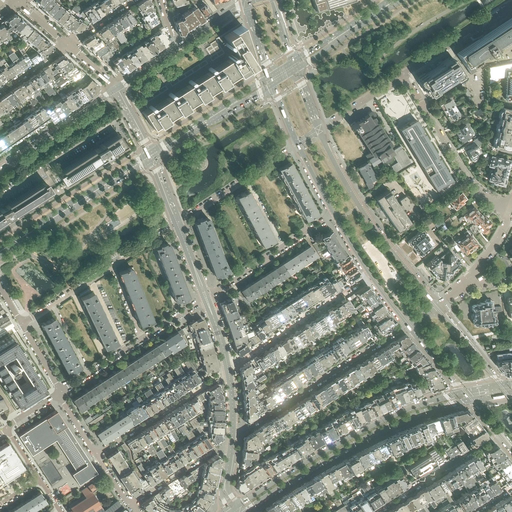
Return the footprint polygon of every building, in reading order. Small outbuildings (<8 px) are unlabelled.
[(41,8),(45,11),(54,0),(46,0),(41,6),(42,7),(41,8)] [(50,15),(59,5),(62,0),(54,0),(45,11),(50,15)] [(103,13),(109,9),(101,0),(97,0),(98,1),(96,2),(103,13)] [(114,6),(109,0),(101,0),(109,9),(111,8),(112,7),(114,6)] [(140,10),(150,3),(151,3),(149,1),(149,0),(143,0),(136,5),(140,10)] [(204,19),(202,17),(197,10),(196,8),(195,6),(193,0),(192,0),(189,1),(188,1),(190,5),(192,4),(193,7),(188,10),(197,22),(198,23),(204,19)] [(312,0),(317,12),(343,4),(343,5),(344,6),(345,6),(345,7),(346,6),(347,6),(348,5),(348,4),(347,3),(355,0),(312,0)] [(103,13),(96,2),(95,2),(88,7),(91,12),(94,10),(98,16),(103,13)] [(138,11),(142,16),(152,9),(153,9),(151,7),(152,5),(150,3),(140,10),(138,11)] [(197,10),(202,17),(210,12),(205,4),(204,4),(203,3),(202,4),(202,5),(202,6),(199,8),(197,10)] [(55,20),(64,9),(59,5),(50,15),(55,20)] [(64,27),(65,28),(77,12),(78,10),(75,7),(74,8),(73,7),(68,13),(60,24),(64,27)] [(88,7),(83,11),(85,15),(90,22),(98,16),(94,10),(91,12),(88,7)] [(79,20),(71,29),(71,30),(72,31),(73,32),(74,32),(75,32),(76,31),(77,31),(78,31),(78,30),(88,23),(83,19),(83,18),(85,15),(83,11),(81,8),(78,10),(77,12),(82,16),(79,20)] [(59,23),(60,24),(68,13),(64,9),(55,20),(59,23)] [(152,17),(154,16),(155,15),(153,13),(154,12),(152,9),(142,16),(140,17),(144,22),(152,17)] [(197,22),(188,10),(183,14),(192,26),(193,27),(195,25),(195,23),(197,22)] [(135,21),(134,19),(132,16),(128,11),(122,15),(126,20),(124,21),(128,27),(136,22),(135,21)] [(77,12),(65,28),(69,32),(71,29),(79,20),(82,16),(77,12)] [(192,26),(183,14),(181,16),(179,13),(175,15),(186,30),(188,30),(189,29),(190,27),(192,26)] [(11,37),(15,33),(24,22),(19,18),(18,18),(17,16),(15,15),(13,15),(0,23),(1,24),(10,36),(11,37)] [(123,30),(128,27),(124,21),(126,20),(122,15),(115,19),(123,30)] [(184,31),(186,30),(175,15),(172,17),(178,34),(180,35),(183,34),(183,33),(184,33),(184,31)] [(144,22),(142,23),(146,29),(152,25),(157,21),(155,20),(156,18),(154,16),(152,17),(144,22)] [(511,18),(483,37),(479,40),(457,54),(463,64),(467,69),(467,70),(468,71),(469,73),(470,74),(475,70),(477,69),(479,72),(474,76),(474,78),(474,97),(481,97),(481,100),(483,100),(483,96),(483,70),(485,68),(479,60),(478,60),(477,58),(483,54),(483,55),(481,57),(482,59),(481,60),(483,63),(502,51),(499,47),(498,46),(496,48),(495,46),(511,34),(511,18)] [(121,31),(123,30),(115,19),(111,23),(124,42),(126,40),(121,31)] [(26,34),(31,28),(24,22),(15,33),(20,37),(24,33),(26,34)] [(121,43),(124,42),(111,23),(105,26),(113,37),(115,35),(121,43)] [(10,36),(1,24),(0,24),(0,42),(0,43),(10,36)] [(228,47),(229,47),(229,46),(229,45),(233,50),(234,50),(237,54),(232,58),(232,57),(233,56),(232,55),(231,55),(230,55),(230,56),(229,56),(229,57),(229,58),(230,58),(231,58),(231,59),(212,70),(213,69),(212,68),(211,68),(210,68),(210,69),(209,69),(209,70),(209,71),(210,71),(211,71),(192,83),(192,82),(193,82),(193,81),(192,81),(192,80),(191,80),(191,81),(190,81),(189,82),(189,83),(190,84),(191,84),(172,96),(172,95),(173,95),(173,94),(172,93),(171,93),(170,93),(170,94),(169,94),(169,95),(169,96),(170,96),(171,96),(171,97),(158,105),(152,109),(152,108),(153,108),(153,107),(153,106),(152,106),(151,106),(150,106),(150,107),(149,107),(149,108),(149,109),(150,109),(151,109),(149,111),(148,109),(143,112),(153,128),(158,125),(158,126),(167,120),(167,119),(178,112),(178,113),(187,107),(198,100),(207,95),(207,94),(218,87),(218,88),(227,82),(227,81),(238,74),(238,75),(247,69),(247,68),(253,64),(248,55),(250,53),(249,49),(242,25),(224,37),(227,42),(229,44),(228,44),(228,43),(227,43),(226,44),(226,45),(227,46),(227,47),(228,47)] [(163,46),(162,46),(163,47),(166,45),(166,43),(168,42),(163,27),(161,26),(161,25),(160,26),(159,25),(157,26),(159,29),(158,32),(159,33),(155,35),(163,46)] [(105,26),(98,32),(101,37),(104,35),(107,40),(108,41),(113,37),(105,26)] [(20,37),(26,43),(36,32),(31,28),(26,34),(24,33),(20,37)] [(29,45),(32,47),(41,36),(36,32),(26,43),(25,44),(23,46),(21,48),(26,55),(29,53),(26,49),(29,45)] [(87,47),(99,39),(101,37),(98,32),(84,41),(83,44),(87,47)] [(161,47),(162,46),(163,46),(155,35),(155,34),(153,32),(151,34),(152,36),(149,38),(157,50),(158,50),(160,49),(161,48),(161,47)] [(92,51),(103,43),(107,40),(104,35),(101,37),(99,39),(87,47),(89,49),(89,48),(91,51),(92,51)] [(37,52),(48,43),(41,36),(32,47),(36,51),(37,52)] [(157,50),(149,38),(143,42),(151,54),(157,50)] [(96,55),(97,55),(116,42),(114,39),(109,42),(108,41),(107,40),(103,43),(92,51),(94,53),(95,53),(96,55)] [(116,42),(97,55),(98,57),(101,60),(113,51),(119,47),(120,47),(116,42)] [(151,54),(143,42),(131,50),(141,63),(143,61),(143,60),(147,57),(149,57),(150,56),(151,54)] [(26,55),(31,63),(52,49),(52,46),(48,43),(37,52),(37,53),(36,54),(35,52),(30,55),(29,53),(26,55)] [(26,66),(31,63),(26,55),(21,48),(20,46),(17,48),(22,55),(20,57),(26,66)] [(26,66),(20,57),(18,59),(12,51),(10,48),(8,50),(21,70),(26,66)] [(21,70),(8,50),(6,51),(8,54),(7,55),(12,62),(10,64),(16,73),(21,70)] [(139,63),(141,63),(131,50),(125,54),(133,66),(139,62),(139,63)] [(133,66),(125,54),(124,53),(120,56),(121,57),(119,58),(118,57),(127,71),(129,69),(131,69),(133,68),(133,67),(133,66)] [(61,57),(47,66),(51,72),(66,61),(64,57),(61,57)] [(125,72),(127,71),(118,57),(115,59),(116,60),(113,63),(115,65),(114,65),(114,66),(113,67),(113,70),(116,72),(118,70),(119,72),(122,73),(124,71),(125,72)] [(452,57),(418,79),(425,89),(421,91),(426,99),(430,100),(456,83),(458,82),(465,77),(462,74),(461,72),(452,57)] [(16,73),(10,64),(8,66),(2,58),(0,60),(11,77),(16,73)] [(0,71),(6,80),(11,77),(0,60),(0,59),(0,66),(1,68),(0,68),(0,71)] [(50,80),(72,64),(70,62),(69,61),(69,62),(67,60),(66,61),(51,72),(46,75),(48,78),(50,80)] [(53,85),(76,69),(73,65),(73,64),(72,64),(50,80),(50,81),(53,85)] [(511,64),(490,69),(491,75),(491,78),(496,77),(496,75),(507,76),(506,100),(511,100),(511,64)] [(43,71),(46,75),(51,72),(47,66),(42,70),(43,71)] [(69,82),(77,76),(83,73),(80,70),(78,70),(77,69),(76,69),(53,85),(55,88),(57,86),(58,86),(67,79),(69,82)] [(50,81),(50,80),(48,78),(46,75),(43,71),(41,70),(40,72),(40,73),(37,74),(51,94),(52,94),(54,92),(48,82),(50,81)] [(89,78),(83,73),(77,76),(80,80),(80,79),(84,83),(89,78)] [(46,97),(51,94),(37,74),(36,75),(34,75),(32,77),(40,88),(42,87),(48,95),(45,96),(46,97)] [(38,90),(40,88),(32,77),(30,78),(29,80),(27,81),(41,101),(46,97),(45,96),(43,98),(38,90)] [(84,83),(94,95),(99,89),(99,87),(90,79),(89,78),(84,83)] [(39,103),(41,101),(27,81),(25,82),(24,82),(23,83),(23,84),(22,85),(30,95),(32,93),(38,102),(39,103)] [(90,97),(94,95),(84,83),(82,84),(78,86),(86,99),(88,99),(90,97)] [(33,105),(34,104),(36,104),(34,101),(30,95),(22,85),(21,86),(20,85),(17,87),(24,99),(27,97),(31,103),(29,105),(30,107),(31,107),(33,105)] [(84,100),(86,99),(78,86),(73,90),(81,103),(82,103),(84,102),(84,100)] [(20,102),(24,99),(17,87),(13,90),(9,93),(13,98),(15,97),(19,102),(21,106),(22,105),(20,102)] [(81,103),(73,90),(67,94),(75,106),(77,105),(78,105),(80,104),(81,103)] [(12,107),(19,102),(15,97),(13,98),(9,93),(4,96),(11,107),(12,107)] [(75,106),(67,94),(61,98),(69,110),(71,111),(73,109),(73,108),(75,106)] [(11,107),(4,96),(0,98),(0,106),(0,107),(3,105),(7,110),(11,107)] [(453,104),(454,103),(450,97),(446,99),(446,101),(439,105),(442,111),(453,104)] [(69,112),(69,110),(61,98),(55,102),(63,114),(65,113),(66,113),(67,113),(69,112)] [(139,108),(147,103),(144,99),(137,104),(139,108)] [(62,116),(63,114),(55,102),(50,106),(58,118),(59,119),(61,117),(62,116)] [(51,120),(44,110),(42,108),(41,106),(38,109),(37,106),(36,107),(34,104),(33,105),(44,122),(46,121),(47,122),(48,122),(51,120)] [(445,116),(456,110),(453,104),(442,111),(445,116)] [(9,113),(7,110),(3,105),(0,107),(0,106),(0,114),(4,112),(6,111),(8,114),(9,113)] [(42,123),(44,122),(33,105),(31,107),(34,111),(31,114),(40,127),(43,125),(43,124),(42,123)] [(58,118),(50,106),(44,110),(51,120),(52,122),(54,121),(56,121),(58,120),(58,118)] [(511,110),(502,108),(501,111),(502,111),(501,118),(500,118),(499,121),(511,123),(511,110)] [(452,120),(462,114),(461,111),(458,113),(456,110),(445,116),(449,122),(452,120)] [(392,151),(390,150),(388,146),(390,145),(373,118),(373,117),(374,116),(374,115),(374,114),(373,113),(372,112),(371,112),(370,112),(369,112),(368,113),(368,114),(368,115),(355,123),(355,122),(350,125),(353,130),(355,129),(370,152),(365,155),(369,161),(367,163),(366,163),(357,168),(366,183),(369,189),(373,186),(369,181),(375,178),(368,165),(371,164),(372,165),(377,162),(382,159),(382,160),(384,160),(385,161),(386,161),(388,160),(389,160),(390,159),(390,158),(391,157),(391,156),(390,155),(390,153),(392,152),(392,151)] [(40,127),(31,114),(25,118),(33,129),(35,128),(36,129),(37,129),(40,127)] [(33,129),(25,118),(20,121),(30,135),(32,133),(32,132),(32,131),(33,129)] [(399,129),(398,129),(435,190),(435,189),(436,191),(437,190),(438,189),(452,181),(451,180),(415,119),(414,119),(408,123),(408,122),(405,124),(405,125),(399,128),(399,129)] [(30,135),(20,121),(19,120),(14,124),(14,125),(23,137),(25,135),(25,137),(26,137),(30,135)] [(511,123),(499,121),(499,124),(500,124),(499,128),(498,131),(497,131),(496,134),(511,137),(511,123)] [(458,128),(454,130),(457,136),(468,130),(470,128),(471,128),(467,122),(466,123),(460,127),(460,126),(458,127),(458,128)] [(21,138),(23,137),(14,125),(9,129),(19,142),(22,140),(22,139),(21,138)] [(468,130),(457,136),(461,141),(465,139),(467,138),(472,134),(474,134),(470,128),(468,130)] [(19,142),(9,129),(4,132),(12,144),(14,143),(15,144),(16,144),(19,142)] [(10,145),(12,144),(4,132),(0,134),(0,138),(8,150),(11,148),(11,147),(10,145)] [(511,137),(496,134),(496,137),(497,137),(495,144),(494,144),(493,147),(511,151),(511,150),(511,149),(511,137)] [(102,159),(104,158),(104,159),(105,159),(106,159),(107,158),(106,157),(108,156),(113,153),(124,147),(125,146),(118,135),(58,173),(60,175),(58,175),(63,183),(64,182),(65,184),(103,160),(102,159)] [(480,151),(477,146),(482,143),(479,137),(472,141),(475,146),(467,151),(469,154),(468,154),(469,156),(471,160),(472,161),(473,161),(474,161),(474,160),(478,154),(477,153),(480,151)] [(409,159),(400,145),(392,151),(392,152),(390,153),(390,155),(391,156),(393,156),(397,162),(391,166),(395,172),(411,162),(409,159)] [(508,163),(509,161),(500,158),(499,157),(495,156),(493,156),(493,157),(491,156),(489,157),(488,156),(486,164),(493,166),(507,169),(507,168),(508,168),(509,163),(508,163)] [(298,180),(293,170),(289,163),(278,169),(282,177),(281,177),(281,179),(283,178),(287,186),(298,180)] [(507,172),(507,171),(506,170),(507,169),(493,166),(492,169),(490,168),(488,173),(505,177),(505,174),(506,174),(507,173),(507,172)] [(505,182),(506,177),(505,177),(488,173),(488,175),(487,174),(486,177),(489,178),(488,180),(493,181),(493,183),(493,184),(496,185),(497,184),(498,184),(503,185),(504,181),(505,182)] [(307,196),(302,187),(298,180),(287,186),(291,193),(290,194),(290,196),(292,195),(296,202),(307,196)] [(16,215),(49,194),(51,193),(50,191),(51,190),(46,183),(45,184),(44,182),(7,206),(4,207),(3,206),(2,207),(3,208),(0,209),(0,225),(7,221),(8,223),(15,218),(14,216),(16,215)] [(376,196),(375,197),(375,198),(382,209),(383,211),(382,211),(383,212),(385,210),(390,217),(387,219),(388,219),(388,218),(390,220),(397,231),(403,227),(403,226),(404,225),(404,226),(410,222),(409,222),(400,208),(402,206),(403,207),(405,210),(412,206),(410,202),(408,199),(405,196),(399,200),(400,204),(401,204),(398,206),(387,190),(388,190),(387,190),(383,193),(382,193),(381,194),(377,196),(376,197),(376,196)] [(256,207),(253,200),(248,191),(247,191),(246,191),(244,192),(244,193),(240,195),(239,194),(237,196),(236,197),(240,203),(242,206),(241,207),(243,210),(242,211),(245,213),(256,207)] [(461,201),(465,198),(461,193),(458,195),(457,193),(456,194),(455,193),(451,196),(452,197),(448,201),(452,205),(451,207),(452,209),(454,208),(455,209),(459,205),(459,206),(460,206),(461,205),(462,205),(462,204),(463,204),(463,203),(463,202),(461,201)] [(316,213),(311,203),(307,196),(296,202),(300,210),(299,211),(299,212),(301,212),(305,219),(316,213)] [(265,223),(260,214),(256,207),(245,213),(245,214),(244,214),(246,217),(248,220),(249,219),(251,223),(250,223),(252,227),(251,227),(253,229),(253,230),(265,223)] [(468,220),(469,219),(477,212),(477,211),(476,209),(475,209),(473,207),(470,209),(469,208),(465,211),(466,212),(458,219),(460,220),(462,219),(462,220),(464,218),(467,222),(469,221),(468,220)] [(473,224),(483,217),(481,214),(479,214),(477,212),(469,219),(469,220),(473,224)] [(489,224),(490,222),(488,220),(487,220),(483,216),(483,217),(473,224),(473,225),(474,224),(477,228),(478,227),(482,232),(484,232),(486,230),(486,228),(486,227),(489,224)] [(218,244),(210,224),(207,225),(205,219),(203,220),(203,218),(197,220),(198,222),(195,223),(196,226),(197,226),(199,232),(198,232),(201,239),(202,239),(204,245),(203,246),(205,249),(218,244)] [(274,240),(270,233),(265,223),(253,230),(254,230),(253,231),(255,233),(257,236),(258,236),(259,239),(262,246),(263,245),(264,246),(266,245),(266,244),(270,242),(273,241),(273,240),(274,240)] [(413,249),(431,235),(430,233),(427,236),(426,233),(425,234),(422,230),(420,232),(419,231),(418,233),(418,234),(408,242),(407,244),(409,246),(410,246),(411,245),(413,249)] [(465,235),(462,237),(472,249),(474,247),(474,246),(476,244),(474,242),(475,241),(471,236),(468,232),(466,230),(463,233),(465,235)] [(335,239),(334,238),(330,231),(321,237),(326,246),(332,242),(331,241),(335,239)] [(429,248),(432,245),(427,239),(430,237),(432,236),(431,235),(413,249),(416,252),(416,254),(415,254),(417,256),(419,256),(419,255),(419,256),(426,250),(427,250),(429,249),(429,248)] [(452,239),(449,241),(452,245),(453,246),(455,249),(457,252),(457,251),(460,249),(462,252),(463,251),(465,253),(468,251),(468,252),(472,249),(462,237),(459,240),(458,238),(454,241),(452,239)] [(345,255),(341,248),(335,239),(331,241),(332,242),(326,246),(329,251),(328,252),(327,251),(322,254),(325,257),(326,258),(330,256),(330,257),(332,256),(336,261),(345,255)] [(319,250),(320,250),(315,242),(312,244),(321,258),(323,257),(319,250)] [(174,260),(172,253),(171,253),(169,247),(168,244),(165,245),(164,244),(159,246),(160,247),(157,248),(160,254),(158,255),(163,268),(175,264),(174,261),(174,260)] [(225,265),(218,244),(205,249),(206,253),(207,253),(209,259),(208,259),(211,266),(212,266),(214,272),(213,273),(214,276),(218,274),(218,276),(224,274),(223,272),(225,272),(223,266),(225,265)] [(316,256),(310,246),(309,245),(295,255),(302,265),(308,260),(309,262),(310,261),(310,260),(316,256)] [(459,263),(457,260),(457,259),(456,258),(455,258),(449,251),(446,253),(442,256),(448,263),(447,273),(450,273),(451,272),(452,270),(455,267),(457,266),(459,265),(459,264),(459,263)] [(337,268),(350,260),(349,260),(350,259),(350,258),(349,256),(348,256),(346,254),(345,255),(336,261),(334,262),(337,267),(337,268)] [(302,265),(295,255),(282,263),(288,273),(294,269),(295,271),(297,270),(296,269),(302,265)] [(447,273),(448,263),(442,256),(439,259),(436,256),(431,261),(432,262),(430,263),(429,262),(426,265),(426,266),(426,267),(427,268),(428,268),(429,269),(429,268),(434,274),(433,276),(435,278),(437,278),(438,279),(440,280),(441,278),(444,279),(444,277),(446,277),(447,273)] [(341,273),(353,265),(350,260),(337,268),(341,273)] [(288,273),(282,263),(268,273),(274,283),(281,278),(281,280),(283,279),(282,277),(288,273)] [(178,270),(177,267),(176,267),(175,264),(163,268),(165,275),(178,270)] [(344,278),(356,270),(355,268),(355,267),(356,267),(354,265),(353,265),(341,273),(344,278)] [(138,285),(131,268),(119,273),(126,290),(138,285)] [(180,277),(179,274),(178,270),(165,275),(168,282),(180,277)] [(347,283),(359,276),(359,273),(359,272),(358,272),(357,272),(356,270),(344,278),(342,279),(338,282),(337,283),(341,288),(344,286),(342,284),(341,283),(345,280),(347,283)] [(274,283),(268,273),(254,281),(261,291),(267,287),(268,289),(269,288),(268,287),(274,283)] [(339,287),(337,283),(331,275),(329,277),(330,278),(327,280),(333,290),(334,291),(335,291),(337,290),(337,288),(339,287)] [(183,283),(182,280),(181,280),(180,277),(168,282),(170,288),(183,283)] [(333,290),(327,280),(325,278),(323,279),(324,280),(321,282),(328,293),(329,294),(331,292),(332,291),(333,290)] [(261,291),(254,281),(240,290),(241,291),(247,300),(253,296),(254,297),(255,297),(254,295),(261,291)] [(328,293),(321,282),(320,281),(318,282),(318,283),(315,285),(322,296),(324,296),(326,295),(326,294),(328,293)] [(186,294),(184,288),(185,287),(183,283),(170,288),(173,295),(175,294),(177,301),(180,300),(180,301),(185,299),(185,298),(188,296),(187,293),(186,294)] [(145,303),(138,285),(126,290),(133,307),(145,303)] [(322,296),(315,285),(312,287),(312,286),(309,288),(316,299),(317,300),(319,298),(322,296)] [(359,299),(371,291),(369,287),(368,287),(367,286),(366,286),(354,293),(356,296),(357,296),(359,299)] [(316,299),(309,288),(309,287),(307,288),(307,289),(304,291),(311,302),(313,302),(314,301),(315,300),(316,299)] [(311,302),(304,291),(304,290),(301,292),(302,292),(298,294),(306,305),(306,306),(307,306),(309,305),(309,303),(311,302)] [(247,300),(241,291),(238,292),(242,298),(250,310),(253,315),(255,314),(253,310),(247,300)] [(357,309),(375,297),(374,295),(371,291),(359,299),(361,302),(360,303),(361,304),(356,307),(357,309)] [(89,316),(101,310),(93,293),(81,298),(89,316)] [(306,305),(298,294),(296,295),(296,296),(293,298),(300,309),(301,309),(302,309),(304,308),(304,307),(306,305)] [(300,309),(293,298),(293,297),(291,298),(291,299),(288,301),(294,310),(295,312),(297,313),(299,312),(299,310),(300,309)] [(368,311),(380,302),(377,299),(375,297),(357,309),(355,311),(357,313),(364,308),(365,308),(368,311)] [(355,310),(349,301),(347,298),(341,302),(342,303),(347,312),(351,309),(352,312),(355,310)] [(234,307),(233,304),(231,300),(230,300),(229,299),(226,300),(226,301),(226,302),(220,304),(223,312),(226,320),(237,316),(235,310),(235,309),(236,309),(236,308),(235,307),(234,307)] [(294,310),(288,301),(288,300),(286,302),(283,304),(286,310),(290,316),(291,316),(293,315),(293,314),(295,312),(294,310)] [(501,313),(501,306),(494,307),(493,307),(492,307),(491,307),(490,301),(489,300),(486,300),(485,301),(484,301),(485,302),(480,303),(479,303),(478,304),(473,305),(472,306),(472,310),(473,310),(474,319),(473,320),(473,324),(475,325),(481,325),(481,326),(487,325),(488,325),(488,324),(489,324),(494,324),(495,323),(495,318),(496,318),(495,314),(501,313)] [(381,310),(384,308),(380,302),(368,311),(370,314),(369,315),(371,317),(381,310)] [(152,320),(145,303),(133,307),(140,325),(152,320)] [(349,314),(347,312),(342,303),(340,304),(338,303),(336,305),(336,306),(339,310),(343,317),(349,314)] [(286,310),(283,304),(282,304),(280,305),(280,306),(277,308),(285,319),(286,320),(288,318),(288,317),(290,316),(286,310)] [(343,317),(339,310),(336,306),(334,307),(333,307),(330,309),(331,310),(338,321),(343,317)] [(285,319),(277,308),(277,307),(275,309),(272,311),(279,323),(281,323),(283,322),(283,321),(283,320),(285,319)] [(376,322),(388,314),(385,310),(384,308),(381,310),(371,317),(373,320),(374,319),(376,322)] [(338,321),(331,310),(330,309),(327,311),(327,312),(325,313),(333,325),(336,323),(335,323),(338,321)] [(108,325),(106,320),(101,310),(89,316),(96,330),(108,325)] [(279,323),(272,311),(271,311),(269,312),(270,314),(267,316),(275,327),(277,325),(278,324),(279,323)] [(250,331),(247,322),(244,313),(237,316),(226,320),(229,330),(232,338),(244,334),(250,331)] [(333,325),(325,313),(324,314),(322,314),(321,315),(320,316),(320,317),(328,327),(330,326),(331,326),(333,325)] [(389,325),(394,321),(391,317),(388,314),(376,322),(374,324),(375,324),(368,329),(371,333),(378,328),(380,331),(385,328),(386,329),(387,330),(390,327),(390,326),(389,325)] [(275,327),(267,316),(265,318),(263,316),(261,317),(262,319),(269,330),(271,328),(272,329),(275,327)] [(328,327),(320,317),(319,318),(319,317),(317,317),(316,318),(315,320),(323,331),(325,329),(326,330),(328,328),(328,327)] [(62,334),(53,318),(41,324),(50,340),(62,334)] [(205,327),(204,324),(202,319),(195,322),(194,320),(189,323),(190,324),(188,325),(191,331),(191,332),(205,327)] [(269,330),(262,319),(257,323),(265,334),(269,332),(269,330)] [(323,331),(315,320),(313,321),(312,321),(311,322),(310,323),(318,334),(320,332),(321,333),(323,331)] [(265,335),(265,334),(257,323),(254,325),(255,326),(252,328),(254,330),(256,334),(260,340),(264,338),(263,336),(265,335)] [(318,334),(310,323),(308,324),(307,324),(305,325),(305,326),(305,327),(312,338),(315,336),(316,336),(318,335),(318,334)] [(361,325),(358,327),(365,339),(366,339),(367,339),(369,338),(369,337),(371,335),(369,332),(365,325),(364,324),(361,326),(361,325)] [(116,342),(110,328),(108,325),(96,330),(104,348),(116,342)] [(208,334),(206,328),(205,327),(191,332),(191,331),(188,332),(185,334),(186,336),(189,335),(190,339),(191,339),(193,338),(195,344),(209,340),(209,338),(208,334)] [(312,338),(305,327),(303,327),(302,327),(300,328),(300,330),(307,341),(310,339),(310,340),(313,338),(312,338)] [(358,327),(352,331),(353,332),(361,344),(363,342),(364,341),(365,339),(358,327)] [(344,330),(346,334),(355,346),(356,345),(358,346),(361,344),(353,332),(352,331),(352,330),(349,332),(348,332),(347,332),(345,329),(344,330)] [(246,341),(247,341),(247,340),(248,340),(247,339),(250,337),(251,338),(256,334),(254,330),(250,331),(244,334),(232,338),(235,348),(246,341)] [(307,341),(300,330),(298,331),(297,331),(295,332),(295,333),(294,333),(302,344),(305,343),(308,342),(307,341)] [(171,352),(185,343),(184,342),(182,339),(180,337),(177,332),(171,335),(169,337),(163,341),(170,351),(171,352)] [(302,345),(302,344),(294,333),(293,334),(292,334),(290,335),(290,336),(289,337),(297,348),(299,346),(300,347),(302,345)] [(70,350),(67,344),(62,334),(50,340),(59,357),(70,350)] [(260,340),(256,334),(251,338),(255,344),(260,340)] [(355,346),(346,334),(344,336),(345,337),(342,339),(350,351),(352,349),(353,347),(355,346)] [(399,351),(411,341),(406,336),(403,335),(398,339),(398,340),(399,343),(397,344),(398,345),(392,349),(395,353),(398,350),(399,351)] [(239,354),(255,344),(251,338),(250,337),(247,339),(248,340),(250,342),(249,342),(248,341),(247,340),(247,341),(246,341),(235,348),(236,353),(239,354)] [(297,348),(289,337),(288,338),(288,337),(287,337),(285,338),(285,340),(284,340),(292,351),(295,349),(295,350),(297,348)] [(12,338),(0,345),(0,377),(20,408),(46,391),(12,338)] [(350,351),(342,339),(339,341),(338,339),(336,341),(344,353),(346,352),(347,352),(348,353),(349,352),(349,351),(350,351)] [(213,352),(212,347),(211,345),(209,340),(195,344),(197,350),(197,351),(198,356),(213,352)] [(292,351),(284,340),(283,341),(282,341),(280,342),(280,343),(279,343),(286,354),(289,352),(290,353),(292,351)] [(392,349),(398,345),(397,344),(399,343),(398,340),(396,341),(394,341),(389,345),(385,347),(392,357),(394,355),(393,354),(395,353),(392,349)] [(156,360),(170,351),(163,341),(157,345),(157,344),(155,346),(149,350),(152,354),(156,360)] [(344,353),(336,341),(335,341),(336,341),(332,344),(333,345),(331,346),(339,357),(340,356),(341,356),(342,356),(344,355),(344,354),(344,353)] [(415,347),(412,344),(412,343),(411,341),(399,351),(403,357),(404,356),(415,347)] [(287,355),(286,354),(279,343),(278,344),(277,344),(275,345),(274,347),(281,357),(284,355),(285,356),(287,355)] [(339,357),(331,346),(326,350),(333,361),(335,359),(335,360),(336,360),(339,359),(339,357)] [(282,358),(281,357),(274,347),(273,348),(272,347),(271,347),(270,348),(270,349),(269,350),(276,361),(278,359),(279,360),(282,358)] [(392,357),(385,347),(380,351),(387,363),(393,359),(392,357)] [(408,361),(420,352),(418,350),(418,351),(415,347),(404,356),(408,361)] [(79,367),(72,354),(70,350),(59,357),(67,373),(79,367)] [(157,361),(156,360),(152,354),(149,350),(143,354),(143,353),(142,354),(141,355),(135,359),(142,369),(150,363),(151,364),(153,363),(153,364),(157,361)] [(276,361),(269,350),(268,351),(266,351),(264,352),(265,352),(264,353),(271,364),(274,362),(274,363),(277,361),(276,361)] [(333,361),(326,350),(321,353),(328,364),(330,363),(331,363),(333,362),(333,361)] [(387,363),(380,351),(374,355),(381,366),(381,367),(387,363)] [(215,360),(213,352),(198,356),(200,362),(202,362),(202,363),(203,362),(204,367),(203,367),(198,370),(202,376),(206,373),(205,371),(217,369),(215,360)] [(414,366),(427,361),(423,356),(420,352),(408,361),(411,365),(410,366),(411,367),(413,367),(414,366)] [(511,374),(511,352),(509,353),(509,352),(495,354),(495,355),(491,359),(495,363),(496,363),(496,365),(501,371),(503,371),(504,374),(505,375),(507,375),(511,374)] [(271,364),(264,353),(263,354),(261,354),(259,355),(259,356),(259,357),(266,367),(268,365),(269,366),(272,365),(271,364)] [(328,364),(321,353),(316,356),(315,354),(314,354),(315,357),(323,368),(324,368),(326,367),(326,365),(328,364)] [(381,366),(374,355),(370,357),(370,358),(368,359),(375,370),(376,370),(378,369),(378,368),(381,366)] [(266,368),(266,367),(259,357),(258,358),(257,357),(253,359),(257,365),(259,368),(261,371),(263,369),(264,370),(266,368)] [(323,368),(315,357),(310,360),(317,371),(318,372),(320,370),(321,369),(323,368)] [(131,376),(142,369),(135,359),(129,363),(129,362),(127,364),(121,368),(128,378),(129,380),(132,378),(131,376)] [(254,367),(257,365),(253,359),(241,367),(240,370),(240,376),(254,367)] [(375,370),(368,359),(367,359),(365,360),(364,361),(364,362),(362,363),(370,374),(372,373),(372,372),(375,370)] [(199,380),(198,378),(195,373),(194,372),(193,370),(192,368),(191,367),(190,365),(189,363),(187,362),(186,360),(181,364),(186,372),(194,384),(199,380)] [(317,371),(310,360),(304,364),(312,376),(315,374),(315,372),(317,371)] [(431,367),(429,363),(427,361),(414,366),(417,373),(419,372),(431,367)] [(312,376),(304,364),(300,366),(299,364),(299,365),(297,362),(296,363),(298,367),(306,378),(308,377),(309,377),(312,376)] [(370,374),(362,363),(360,364),(359,364),(357,365),(356,367),(363,377),(367,375),(367,376),(370,374)] [(194,384),(186,372),(184,374),(179,366),(181,364),(175,367),(189,387),(194,384)] [(189,387),(175,367),(173,369),(178,377),(176,379),(183,390),(187,388),(189,387)] [(256,374),(261,371),(259,368),(256,370),(254,367),(240,376),(242,383),(256,374)] [(306,378),(298,367),(293,371),(300,382),(302,381),(303,381),(306,380),(306,378)] [(364,378),(363,377),(356,367),(354,368),(354,367),(350,370),(358,381),(361,379),(361,380),(364,378)] [(436,373),(436,372),(433,369),(431,367),(419,372),(421,378),(436,373)] [(121,382),(128,378),(121,368),(115,372),(115,371),(113,373),(107,377),(114,387),(121,382),(122,384),(124,387),(125,388),(126,387),(125,386),(123,383),(123,384),(121,382)] [(358,381),(350,370),(345,373),(353,386),(356,384),(355,383),(358,382),(358,381)] [(253,385),(260,380),(265,377),(263,374),(261,371),(256,374),(242,383),(242,391),(253,385)] [(300,382),(293,371),(290,373),(287,375),(295,386),(299,384),(301,383),(300,382)] [(183,390),(176,379),(174,381),(168,372),(165,374),(167,377),(171,382),(172,384),(178,394),(183,390)] [(353,386),(345,373),(339,377),(347,389),(350,387),(353,386)] [(423,385),(441,378),(438,374),(438,375),(436,373),(421,378),(419,379),(420,381),(422,381),(423,385)] [(295,386),(287,375),(285,377),(284,376),(282,378),(289,390),(291,389),(295,386)] [(100,396),(114,387),(107,377),(102,381),(101,380),(99,382),(93,386),(100,396)] [(178,394),(172,384),(170,385),(169,384),(171,382),(167,377),(164,378),(168,385),(166,386),(173,397),(178,394)] [(347,389),(339,377),(334,380),(342,393),(345,391),(344,390),(347,389)] [(289,390),(282,378),(279,380),(276,382),(284,393),(284,394),(288,391),(289,390)] [(445,387),(446,385),(445,383),(443,382),(443,383),(441,378),(423,385),(418,387),(421,395),(430,392),(436,390),(439,389),(445,387)] [(342,393),(334,380),(328,383),(335,395),(336,395),(339,394),(340,394),(342,393)] [(163,388),(159,381),(156,383),(168,401),(173,397),(166,386),(163,388)] [(407,400),(400,384),(401,384),(400,381),(395,383),(396,385),(395,386),(402,402),(407,400)] [(254,392),(259,389),(265,385),(263,382),(255,387),(253,385),(242,391),(243,399),(254,392)] [(284,393),(276,382),(273,384),(273,383),(270,385),(270,386),(279,399),(281,397),(280,396),(284,393)] [(413,398),(407,382),(404,384),(403,383),(401,384),(400,384),(407,400),(408,400),(413,398)] [(421,395),(418,387),(416,382),(409,385),(408,382),(407,382),(413,398),(414,398),(418,396),(421,395)] [(168,401),(156,383),(153,385),(158,391),(155,393),(162,404),(168,401)] [(199,402),(220,389),(219,387),(219,385),(218,384),(216,383),(196,396),(199,402)] [(335,395),(328,383),(328,384),(325,386),(323,387),(330,399),(333,397),(333,396),(335,395)] [(86,405),(100,396),(93,386),(88,390),(87,390),(85,391),(80,395),(86,405)] [(279,399),(270,386),(268,387),(269,389),(266,390),(267,392),(274,402),(279,399)] [(402,402),(395,386),(390,388),(389,388),(397,404),(402,402)] [(330,399),(323,387),(321,388),(321,389),(317,391),(325,402),(328,400),(328,401),(330,399)] [(162,404),(155,393),(153,395),(148,388),(146,390),(149,396),(151,395),(152,396),(150,397),(152,399),(157,408),(162,404)] [(397,404),(389,388),(382,391),(382,392),(382,393),(390,407),(397,404)] [(221,394),(220,389),(199,402),(198,403),(199,405),(200,406),(207,401),(221,402),(221,397),(221,394)] [(384,410),(377,395),(378,395),(375,389),(374,390),(375,394),(373,395),(374,397),(372,398),(379,412),(384,410)] [(157,408),(152,399),(150,397),(149,399),(148,397),(149,396),(146,390),(143,392),(147,398),(144,400),(152,411),(157,408)] [(325,402),(317,391),(314,393),(312,394),(320,406),(322,404),(322,403),(325,402)] [(254,400),(257,398),(255,397),(257,396),(258,398),(262,395),(261,394),(262,394),(262,393),(261,392),(256,395),(254,392),(243,399),(244,406),(254,400)] [(274,402),(267,392),(262,395),(263,398),(265,401),(269,407),(271,406),(274,404),(274,402)] [(390,407),(382,393),(378,395),(377,395),(384,410),(385,410),(390,407)] [(320,406),(312,394),(310,395),(307,397),(314,409),(317,407),(318,407),(320,406)] [(86,405),(80,395),(72,400),(80,411),(87,406),(86,405)] [(152,411),(144,400),(142,402),(138,395),(135,397),(139,403),(140,402),(141,403),(140,404),(146,414),(152,411)] [(201,410),(197,405),(199,405),(198,403),(199,402),(196,396),(187,402),(195,414),(201,410)] [(314,409),(307,397),(307,398),(306,398),(303,400),(301,401),(309,413),(312,412),(312,411),(314,409)] [(244,414),(257,406),(256,405),(258,403),(259,405),(261,403),(265,401),(263,398),(256,403),(254,400),(244,406),(244,414)] [(379,412),(372,398),(369,399),(370,400),(367,402),(374,415),(379,412)] [(269,407),(265,401),(261,403),(265,410),(269,407)] [(309,413),(301,401),(299,402),(296,405),(303,416),(306,415),(308,414),(310,418),(311,417),(310,415),(309,414),(309,413)] [(368,417),(361,403),(360,401),(355,403),(356,406),(355,406),(363,420),(368,417)] [(374,415),(367,402),(367,401),(364,403),(363,402),(361,403),(368,417),(374,415)] [(193,415),(195,414),(187,402),(182,405),(182,406),(196,426),(198,425),(198,424),(193,415)] [(135,414),(138,420),(141,418),(143,417),(143,416),(146,414),(146,415),(146,414),(140,404),(139,403),(134,407),(138,413),(135,414)] [(246,422),(265,410),(261,403),(259,405),(257,406),(244,414),(244,421),(246,422)] [(303,416),(296,405),(292,407),(290,408),(298,421),(299,422),(300,424),(302,423),(300,421),(301,420),(300,418),(303,416)] [(196,426),(182,406),(177,409),(184,420),(187,419),(193,428),(195,426),(196,426)] [(363,420),(355,406),(353,407),(354,408),(351,410),(357,423),(358,423),(363,420)] [(138,413),(134,407),(125,412),(133,423),(136,421),(138,420),(135,414),(138,413)] [(222,419),(222,413),(222,408),(207,408),(207,410),(207,419),(208,419),(222,419)] [(298,421),(290,408),(288,409),(285,412),(292,423),(295,421),(295,422),(298,421)] [(357,423),(351,410),(350,408),(343,412),(344,413),(351,426),(357,423)] [(182,422),(184,420),(177,409),(171,413),(179,424),(181,423),(182,425),(180,426),(185,433),(188,431),(182,422)] [(455,413),(451,414),(453,421),(456,420),(459,424),(470,415),(470,414),(469,412),(468,412),(467,412),(466,412),(465,410),(464,411),(463,411),(455,413)] [(96,472),(56,411),(18,435),(31,455),(55,439),(75,470),(71,473),(78,484),(96,472)] [(133,423),(125,412),(124,411),(117,416),(119,419),(125,428),(133,423)] [(292,423),(285,412),(285,411),(281,414),(279,415),(287,427),(290,426),(289,425),(292,423)] [(182,434),(184,434),(184,433),(185,433),(180,426),(179,427),(177,425),(179,424),(171,413),(166,416),(174,427),(176,425),(182,434)] [(351,426),(344,413),(341,415),(340,414),(338,415),(346,429),(351,426)] [(455,428),(453,421),(451,414),(444,416),(448,430),(455,428)] [(287,427),(279,415),(277,416),(274,418),(281,430),(284,428),(285,429),(287,427)] [(346,429),(338,415),(336,416),(337,417),(333,419),(340,432),(346,429)] [(475,420),(471,415),(470,415),(459,424),(462,427),(461,428),(463,430),(464,430),(475,420)] [(171,429),(174,427),(166,416),(161,419),(168,431),(170,429),(171,431),(169,432),(174,440),(175,439),(176,438),(177,438),(171,429)] [(448,430),(444,416),(442,417),(437,418),(441,431),(442,432),(448,430)] [(282,430),(281,430),(274,418),(270,421),(269,422),(277,434),(279,433),(278,432),(282,430)] [(340,432),(333,419),(333,418),(330,419),(331,420),(328,421),(335,435),(340,432)] [(441,431),(437,418),(431,420),(435,433),(436,433),(437,434),(439,433),(439,432),(441,431)] [(125,428),(119,419),(112,424),(118,433),(125,428)] [(168,431),(161,419),(155,423),(163,434),(165,433),(171,442),(174,440),(169,432),(168,433),(167,432),(168,431)] [(435,433),(431,420),(424,422),(429,435),(435,433)] [(469,437),(482,429),(475,420),(464,430),(466,433),(467,433),(466,434),(469,437)] [(335,435),(328,421),(321,425),(322,426),(328,438),(329,438),(335,435)] [(277,434),(269,422),(267,423),(263,425),(271,437),(273,435),(274,436),(277,434)] [(429,435),(424,422),(424,423),(416,426),(422,440),(423,442),(425,443),(427,442),(428,440),(431,439),(429,435)] [(161,436),(163,434),(155,423),(150,426),(157,438),(160,436),(161,438),(158,439),(163,447),(167,444),(168,443),(169,443),(168,442),(166,443),(161,436)] [(118,433),(112,424),(104,429),(110,438),(118,433)] [(209,441),(203,432),(198,425),(196,426),(195,426),(201,435),(198,436),(205,448),(211,445),(211,444),(209,441)] [(271,437),(263,425),(260,427),(260,428),(258,429),(266,441),(268,439),(271,437)] [(157,438),(150,426),(145,430),(152,441),(155,439),(158,444),(156,446),(158,449),(158,450),(163,447),(158,439),(157,440),(156,439),(157,438)] [(328,438),(322,426),(315,430),(322,442),(328,438)] [(422,440),(416,426),(409,429),(416,444),(420,443),(419,441),(422,440)] [(110,438),(104,429),(96,434),(102,443),(110,438)] [(205,448),(198,436),(196,438),(190,429),(188,431),(200,452),(202,450),(205,448)] [(266,441),(258,429),(257,430),(256,430),(253,432),(260,444),(263,442),(264,443),(266,441)] [(416,444),(409,429),(402,432),(409,446),(412,444),(412,446),(416,444)] [(472,444),(485,436),(484,433),(484,432),(483,430),(482,429),(469,437),(468,438),(470,441),(472,444)] [(150,443),(152,441),(145,430),(142,432),(140,433),(147,444),(148,446),(152,452),(153,453),(155,452),(158,450),(158,449),(155,451),(150,443)] [(322,442),(315,430),(310,433),(317,445),(322,442)] [(185,433),(184,433),(190,442),(187,444),(194,455),(198,453),(200,452),(188,431),(185,433)] [(220,439),(221,436),(221,432),(208,431),(209,432),(209,436),(211,439),(209,441),(211,444),(220,439)] [(409,446),(402,432),(402,431),(396,434),(402,449),(402,450),(406,449),(405,447),(409,446)] [(260,444),(253,432),(247,435),(247,436),(258,451),(262,452),(265,450),(260,444)] [(147,444),(140,433),(138,434),(138,435),(134,437),(141,448),(144,446),(149,454),(147,456),(147,457),(150,455),(153,453),(152,452),(148,446),(146,447),(145,446),(147,444)] [(317,445),(310,433),(304,437),(311,448),(317,445)] [(402,449),(396,434),(396,435),(389,438),(396,453),(400,452),(399,450),(402,449)] [(258,451),(247,436),(245,437),(243,440),(243,450),(257,452),(257,451),(258,451)] [(141,448),(134,437),(132,438),(126,442),(132,451),(132,453),(141,448)] [(311,448),(304,437),(298,440),(305,451),(311,448)] [(465,448),(461,442),(459,438),(458,437),(456,438),(457,439),(453,441),(460,452),(465,448)] [(396,453),(389,438),(382,441),(389,454),(392,453),(393,455),(396,453)] [(305,451),(298,440),(292,444),(299,455),(305,451)] [(389,454),(382,441),(376,444),(374,445),(377,451),(380,450),(383,456),(384,459),(390,456),(389,454)] [(16,475),(25,470),(7,443),(0,447),(0,481),(3,486),(8,482),(7,481),(16,475)] [(175,452),(168,443),(167,444),(163,447),(164,449),(166,447),(171,454),(169,456),(176,467),(179,465),(178,465),(179,464),(181,463),(182,463),(175,452)] [(194,455),(187,444),(183,447),(182,446),(178,448),(179,450),(175,452),(182,463),(184,462),(184,461),(186,460),(187,460),(189,459),(189,458),(191,456),(192,457),(194,455)] [(299,455),(292,444),(287,447),(294,458),(299,455)] [(383,456),(380,450),(377,451),(374,445),(372,446),(368,448),(375,461),(377,464),(379,463),(379,461),(378,459),(383,456)] [(436,467),(443,462),(432,445),(426,449),(422,452),(420,454),(421,456),(423,455),(424,456),(407,467),(408,468),(407,469),(408,471),(409,473),(410,474),(411,473),(413,477),(415,475),(417,479),(422,476),(421,474),(425,472),(426,473),(431,470),(430,469),(435,465),(436,467)] [(486,458),(499,449),(496,446),(496,445),(493,445),(481,452),(482,454),(483,455),(484,455),(486,458)] [(459,452),(455,446),(453,448),(452,446),(449,447),(450,448),(454,455),(459,452)] [(176,467),(169,456),(166,457),(162,451),(164,449),(163,447),(158,450),(170,470),(172,469),(173,469),(176,467)] [(294,458),(287,447),(282,450),(289,461),(294,458)] [(375,461),(368,448),(364,450),(362,451),(369,465),(372,464),(372,463),(375,461)] [(454,455),(450,448),(448,449),(449,450),(446,452),(450,458),(454,455)] [(490,463),(503,454),(502,453),(501,451),(499,449),(486,458),(485,458),(487,461),(488,460),(490,463)] [(129,469),(117,450),(116,451),(107,457),(119,475),(129,469)] [(170,470),(158,450),(155,452),(160,461),(158,463),(165,474),(168,472),(168,471),(170,470)] [(256,458),(257,452),(243,450),(242,454),(242,456),(250,457),(256,458)] [(289,461),(282,450),(276,453),(283,465),(289,461)] [(369,465),(362,451),(359,452),(356,454),(362,467),(363,468),(366,466),(367,467),(369,465)] [(283,465),(276,453),(271,457),(278,468),(283,465)] [(359,469),(362,467),(356,454),(349,458),(357,472),(360,471),(359,469)] [(495,467),(496,467),(507,459),(505,456),(503,454),(490,463),(491,465),(493,464),(495,467)] [(219,461),(219,460),(219,458),(219,457),(219,456),(218,456),(217,455),(217,456),(217,455),(216,456),(216,455),(214,457),(209,460),(207,461),(207,463),(207,464),(218,466),(218,463),(219,461)] [(250,457),(242,456),(240,466),(241,467),(242,467),(243,467),(244,467),(244,466),(250,463),(249,462),(250,457)] [(483,467),(485,466),(483,462),(481,464),(476,456),(470,459),(480,475),(481,476),(484,475),(481,470),(481,469),(482,470),(483,469),(483,468),(483,467)] [(160,477),(152,465),(149,462),(150,461),(147,457),(143,460),(141,460),(152,477),(154,481),(160,477)] [(278,468),(271,457),(266,460),(273,471),(278,468)] [(273,471),(266,460),(265,458),(262,460),(263,461),(260,463),(267,475),(271,472),(273,471)] [(357,472),(349,458),(342,461),(349,474),(353,473),(354,474),(357,472)] [(480,475),(470,459),(465,463),(475,478),(480,475)] [(500,472),(511,465),(510,463),(507,459),(496,467),(497,470),(496,471),(497,474),(500,472)] [(152,477),(141,460),(141,461),(139,462),(139,463),(136,465),(141,472),(142,473),(145,479),(149,484),(149,485),(154,481),(152,477)] [(165,474),(158,463),(157,460),(154,462),(155,463),(152,465),(160,477),(165,474)] [(349,474),(342,461),(335,466),(342,478),(342,479),(349,474)] [(202,469),(217,472),(218,466),(207,464),(207,463),(205,463),(203,464),(202,469)] [(267,475),(260,463),(257,465),(256,465),(254,466),(260,475),(261,478),(263,477),(264,477),(267,475)] [(475,478),(465,463),(454,470),(461,482),(464,487),(475,480),(475,478)] [(504,477),(511,472),(511,465),(500,472),(502,475),(500,476),(502,479),(504,477)] [(260,475),(254,466),(252,468),(249,470),(256,481),(257,481),(258,481),(260,480),(259,480),(260,479),(258,476),(260,475)] [(342,478),(335,466),(330,469),(336,481),(338,484),(339,484),(339,482),(340,482),(339,480),(342,478)] [(139,482),(136,477),(137,477),(131,467),(129,469),(119,475),(118,476),(128,490),(139,482)] [(196,474),(197,471),(196,469),(189,473),(193,478),(195,480),(198,481),(199,475),(196,474)] [(217,472),(202,469),(201,475),(215,479),(217,472)] [(336,481),(330,469),(324,472),(332,485),(336,492),(338,490),(337,488),(334,483),(336,481)] [(256,481),(249,470),(247,471),(244,473),(250,482),(251,481),(253,484),(256,481)] [(461,482),(454,470),(441,478),(448,489),(454,485),(453,484),(454,484),(456,487),(458,486),(458,485),(458,484),(461,482)] [(332,485),(324,472),(320,474),(317,476),(325,489),(326,491),(330,489),(329,488),(332,485)] [(406,486),(398,473),(397,472),(392,476),(394,479),(400,489),(406,486)] [(252,485),(250,482),(244,473),(241,474),(242,475),(240,476),(241,479),(246,488),(247,488),(248,488),(250,487),(249,487),(250,486),(252,485)] [(499,488),(494,480),(490,474),(488,475),(490,479),(487,481),(485,478),(483,479),(492,493),(499,488)] [(189,481),(186,475),(181,478),(185,484),(190,481),(189,481)] [(215,479),(201,475),(199,475),(198,481),(200,481),(214,485),(215,479)] [(246,488),(241,479),(240,479),(239,476),(236,487),(239,490),(242,491),(246,488)] [(325,489),(317,476),(314,478),(312,479),(321,493),(323,492),(322,490),(325,489)] [(492,493),(483,479),(481,476),(475,480),(486,497),(492,493)] [(185,484),(181,478),(178,480),(182,486),(183,488),(186,486),(185,484)] [(452,494),(448,489),(441,478),(435,482),(442,492),(445,491),(445,493),(443,494),(446,498),(449,496),(452,494)] [(143,488),(149,484),(145,479),(139,483),(139,482),(128,490),(130,494),(133,495),(143,488)] [(321,493),(312,479),(310,480),(307,482),(306,482),(315,495),(317,493),(318,495),(321,493)] [(400,489),(394,479),(386,483),(390,489),(392,487),(395,493),(400,489)] [(175,482),(168,486),(174,494),(175,496),(180,492),(181,493),(185,490),(183,488),(182,486),(178,480),(175,482)] [(486,497),(475,480),(464,487),(468,492),(475,504),(486,497)] [(212,492),(214,485),(200,481),(199,485),(197,485),(197,488),(212,492)] [(315,495),(306,482),(303,484),(301,485),(310,500),(313,498),(312,497),(315,495)] [(443,494),(442,492),(435,482),(425,488),(424,489),(425,489),(431,498),(432,500),(435,505),(441,501),(446,498),(443,494)] [(388,497),(381,487),(379,483),(373,486),(374,487),(373,487),(380,498),(383,497),(384,499),(385,498),(385,499),(388,497)] [(395,493),(392,487),(390,489),(386,483),(381,487),(388,497),(395,493)] [(69,511),(68,511),(67,511),(91,511),(93,511),(94,511),(117,511),(123,508),(120,503),(119,503),(117,501),(116,500),(115,501),(115,502),(114,502),(113,503),(112,504),(111,504),(111,505),(110,505),(109,506),(108,507),(107,508),(106,508),(106,509),(104,510),(102,508),(101,507),(101,506),(98,502),(97,501),(95,496),(94,496),(91,491),(93,490),(90,485),(81,491),(84,495),(68,505),(71,510),(69,511)] [(310,500),(301,485),(299,487),(296,489),(304,501),(307,500),(308,501),(310,500)] [(174,494),(168,486),(159,492),(162,498),(163,498),(166,501),(168,498),(170,501),(173,501),(171,498),(174,496),(176,500),(177,500),(175,496),(174,494)] [(382,501),(380,498),(373,487),(366,492),(367,493),(362,497),(363,498),(364,500),(370,509),(382,501)] [(210,494),(211,494),(212,492),(197,488),(195,490),(197,491),(196,494),(198,495),(209,500),(210,498),(209,496),(210,494)] [(304,501),(296,489),(293,491),(291,492),(303,509),(305,508),(303,505),(302,505),(303,504),(302,503),(304,501)] [(432,500),(431,498),(425,489),(423,490),(421,490),(419,492),(425,501),(428,500),(432,507),(435,505),(432,500)] [(364,511),(370,509),(364,500),(363,501),(362,499),(363,498),(362,497),(361,494),(358,490),(352,494),(350,492),(362,511),(364,511)] [(41,505),(46,502),(46,503),(39,492),(27,500),(34,510),(38,507),(39,508),(39,507),(41,505),(41,506),(42,506),(41,505)] [(162,498),(159,492),(154,495),(157,500),(159,502),(161,499),(162,498)] [(303,509),(291,492),(289,493),(286,495),(294,508),(297,506),(298,508),(300,506),(301,508),(299,509),(300,511),(303,509)] [(362,511),(350,492),(345,495),(343,492),(340,495),(342,497),(340,498),(344,505),(348,511),(362,511)] [(423,503),(425,501),(419,492),(417,493),(416,495),(415,496),(421,506),(425,511),(428,510),(423,503)] [(475,504),(468,492),(465,494),(465,495),(464,496),(463,494),(461,495),(462,497),(456,501),(462,511),(470,507),(469,506),(471,505),(472,506),(475,504)] [(156,501),(157,500),(154,495),(146,500),(152,507),(157,502),(156,501)] [(209,501),(209,500),(198,495),(196,497),(195,496),(193,499),(204,508),(207,505),(207,504),(208,503),(208,502),(209,501)] [(294,508),(286,495),(282,498),(281,499),(289,511),(292,511),(293,511),(291,510),(294,508)] [(421,506),(415,496),(412,497),(411,497),(409,498),(415,508),(417,507),(420,511),(424,511),(425,511),(421,506)] [(461,511),(462,511),(456,501),(453,502),(452,501),(449,497),(449,496),(446,498),(449,503),(451,502),(452,503),(450,504),(454,511),(461,511)] [(413,511),(412,510),(415,508),(409,498),(406,500),(407,500),(406,501),(404,503),(409,511),(411,511),(412,511),(413,511)] [(454,511),(450,504),(449,503),(446,498),(441,501),(444,506),(447,511),(454,511)] [(204,508),(193,499),(191,502),(192,503),(190,504),(195,511),(200,511),(201,511),(204,508)] [(289,511),(281,499),(279,500),(275,502),(281,511),(289,511)] [(30,511),(34,510),(27,500),(15,508),(18,511),(30,511)] [(152,507),(146,500),(142,503),(142,506),(146,510),(148,511),(152,507)] [(511,511),(504,500),(498,503),(503,511),(511,511)] [(158,511),(162,506),(163,505),(157,502),(152,507),(148,511),(149,511),(158,511)] [(281,511),(275,502),(272,505),(270,506),(274,511),(281,511)] [(195,511),(190,504),(189,503),(188,504),(184,506),(186,511),(195,511)] [(409,511),(404,503),(402,504),(400,504),(398,505),(402,511),(409,511)] [(503,511),(498,503),(492,507),(494,511),(503,511)]
